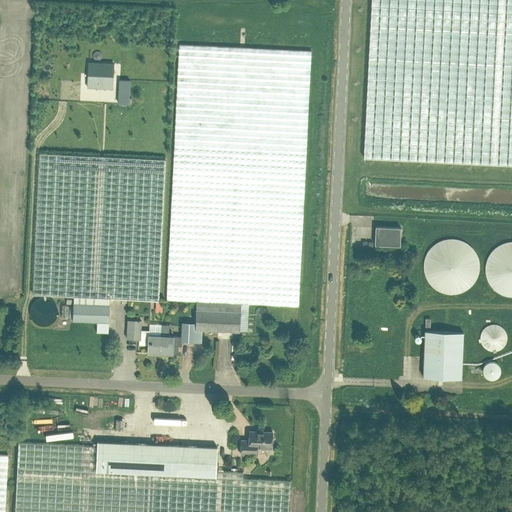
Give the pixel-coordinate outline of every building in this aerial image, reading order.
[(511,0),(371,0),(363,158),(511,165),(511,0)] [(196,301),(196,316),(195,322),(195,330),(239,332),(239,327),(243,327),(245,327),(245,315),(240,315),(240,303),(298,306),(305,159),(310,50),(178,44),(172,172),(166,299),(196,301)] [(88,62),(88,74),(113,75),(114,63),(88,62)] [(120,80),(119,91),(129,92),(130,80),(120,80)] [(74,295),(73,304),(69,304),(69,316),(73,316),(73,319),(97,321),(97,331),(108,331),(110,296),(158,298),(161,223),(164,159),(32,153),(30,203),(26,293),(74,295)] [(400,245),(400,227),(375,226),(374,244),(400,245)] [(479,269),(479,267),(479,264),(479,262),(478,260),(478,257),(477,255),(476,253),(474,251),(473,249),(471,247),(469,245),(467,244),(465,242),(463,241),(461,240),(459,239),(456,239),(454,238),(451,238),(449,238),(446,239),(444,239),(442,240),(439,241),(437,242),(435,243),(433,245),(431,247),(430,248),(428,250),(427,252),(426,255),(425,257),(424,259),(423,262),(423,264),(423,267),(423,269),(424,272),(424,274),(425,277),(426,279),(427,281),(429,283),(430,285),(432,287),(434,288),(436,290),(438,291),(440,292),(443,293),(445,293),(447,294),(450,294),(452,294),(455,294),(457,293),(460,293),(462,292),(464,291),(466,290),(468,288),(470,287),(472,285),(474,283),(475,281),(476,279),(477,277),(478,274),(479,272),(479,269)] [(508,297),(510,297),(511,297),(511,241),(510,241),(508,242),(506,242),(503,243),(501,244),(499,245),(497,246),(495,248),(493,249),(491,251),(490,253),(489,255),(487,257),(486,260),(486,262),(485,264),(485,267),(485,269),(485,272),(485,274),(486,277),(486,279),(487,281),(489,283),(490,285),(491,287),(493,289),(495,291),(497,292),(499,294),(501,295),(503,296),(506,296),(508,297)] [(148,344),(147,352),(160,353),(161,330),(141,330),(141,320),(128,319),(127,338),(139,339),(139,344),(148,344)] [(195,341),(195,330),(195,322),(182,322),(182,336),(166,335),(166,333),(168,333),(169,324),(161,324),(161,330),(160,353),(177,354),(178,345),(181,345),(181,341),(195,341)] [(491,352),(492,352),(495,352),(496,352),(497,351),(498,351),(499,350),(500,350),(501,349),(502,349),(503,348),(504,347),(505,346),(505,345),(506,344),(506,343),(507,342),(507,340),(507,339),(507,338),(507,337),(507,336),(507,335),(506,333),(506,332),(505,331),(505,330),(504,329),(503,328),(502,328),(501,327),(500,326),(498,325),(497,325),(495,325),(494,324),(492,325),(490,325),(489,325),(487,326),(486,327),(485,328),(484,328),(483,329),(482,330),(482,331),(481,332),(481,333),(480,335),(480,336),(480,337),(480,338),(480,339),(480,340),(480,342),(481,343),(481,344),(482,345),(482,346),(483,347),(484,348),(485,349),(486,349),(487,350),(488,350),(489,351),(490,351),(491,352)] [(462,379),(465,333),(425,331),(422,377),(462,379)] [(498,374),(499,371),(498,367),(496,364),(493,363),(489,363),(486,364),(484,367),(483,371),(484,374),(486,377),(489,379),(493,379),(496,377),(498,374)] [(262,431),(262,430),(257,429),(257,431),(249,430),(249,440),(241,440),(240,454),(257,454),(257,447),(272,448),(272,432),(262,431)] [(216,477),(216,470),(217,447),(97,441),(97,445),(96,471),(216,477)] [(96,471),(97,445),(18,442),(14,511),(288,511),(289,487),(290,480),(242,478),(243,472),(216,470),(216,477),(96,471)]
